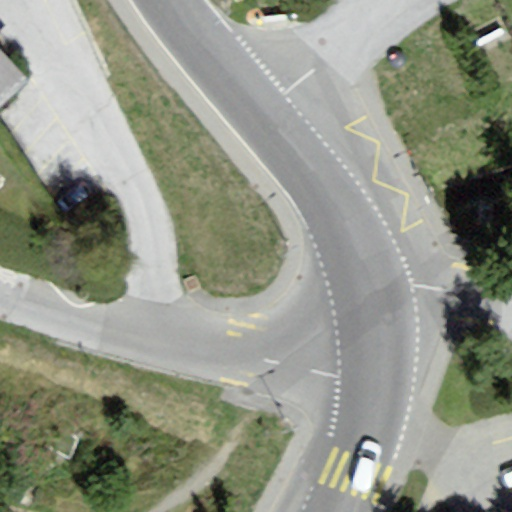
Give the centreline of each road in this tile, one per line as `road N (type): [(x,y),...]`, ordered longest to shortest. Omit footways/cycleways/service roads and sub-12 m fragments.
road 1 (unclassified): [(0,288),(246,359),(381,374)]
road 2 (tertiary): [(372,295),(339,212),(259,111)]
road 3 (residential): [(259,111),(394,0)]
road 4 (tertiary): [(337,511),(371,429),(381,374)]
road 5 (tertiary): [(259,111),(169,0)]
road 6 (residential): [(372,295),(445,290),(511,311)]
